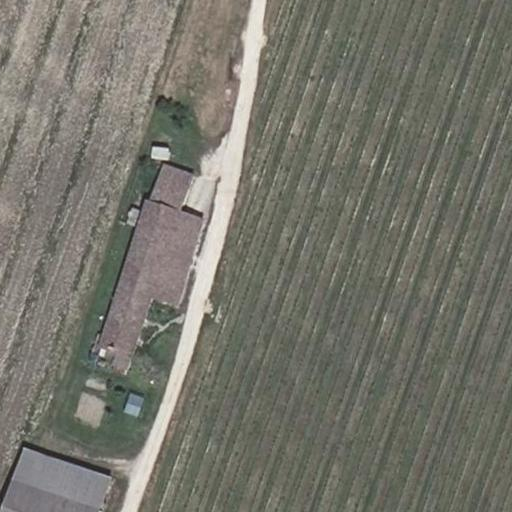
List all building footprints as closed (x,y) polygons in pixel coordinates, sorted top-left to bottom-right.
[(177,305),(189,269),(166,262),(182,214),(194,177),(164,167),(152,204),(149,203),(102,348),(119,354),(115,366),(128,370),(152,297),(177,305)] [(191,206),(207,211),(216,180),(200,175),(191,206)] [(189,269),(205,222),(182,214),(166,262),(189,269)] [(103,511),(114,480),(27,451),(17,482),(103,511)] [(102,511),(103,511),(17,482),(6,511),(102,511)]
